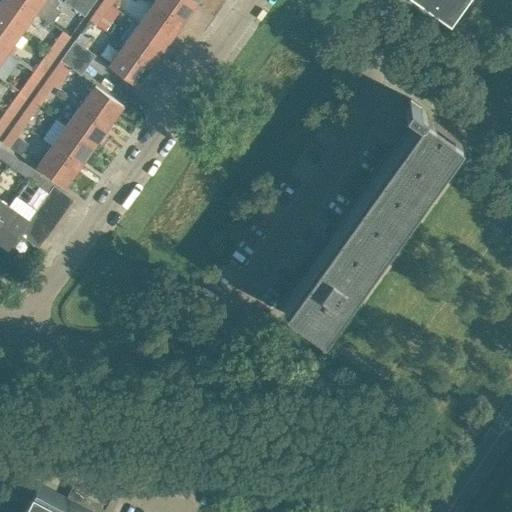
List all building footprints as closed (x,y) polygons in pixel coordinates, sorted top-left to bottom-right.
[(0,16),(21,32),(36,11),(20,0),(0,0),(0,1),(0,16)] [(60,0),(20,0),(36,11),(52,23),(60,11),(55,7),(60,0)] [(92,6),(83,0),(64,0),(64,1),(85,15),(92,6)] [(104,14),(111,4),(105,0),(103,0),(89,20),(97,25),(104,14)] [(181,23),(196,3),(191,0),(155,0),(153,3),(181,23)] [(420,0),(450,22),(465,0),(420,0)] [(167,44),(181,23),(153,3),(138,24),(167,44)] [(111,4),(104,14),(113,20),(120,11),(111,4)] [(21,32),(0,16),(0,47),(7,52),(21,32)] [(152,64),(167,44),(138,24),(124,44),(152,64)] [(63,30),(48,51),(56,56),(70,36),(63,30)] [(75,40),(67,50),(87,65),(95,55),(75,40)] [(138,85),(152,64),(124,44),(109,65),(138,85)] [(87,65),(67,50),(46,80),(54,85),(57,88),(71,68),(80,75),(87,65)] [(41,76),(56,56),(48,51),(34,71),(41,76)] [(27,97),(41,76),(34,71),(19,91),(27,97)] [(39,106),(54,85),(46,80),(32,100),(39,106)] [(124,104),(107,92),(96,84),(81,105),(109,125),(124,104)] [(12,117),(27,97),(19,91),(5,112),(12,117)] [(461,142),(462,141),(425,115),(427,111),(421,106),(411,98),(405,106),(415,114),(406,126),(408,128),(316,258),(311,255),(300,271),(304,274),(283,304),(287,307),(324,333),(325,332),(460,142),(461,142)] [(25,126),(39,106),(32,100),(17,121),(25,126)] [(94,145),(109,125),(81,105),(67,125),(94,145)] [(0,134),(12,117),(5,112),(0,118),(0,134)] [(28,143),(18,136),(25,126),(17,121),(2,141),(20,154),(28,143)] [(80,165),(94,145),(67,125),(52,146),(80,165)] [(13,156),(0,146),(0,157),(8,163),(13,156)] [(65,186),(80,165),(52,146),(37,166),(65,186)] [(33,170),(13,156),(8,163),(28,177),(33,170)] [(54,185),(33,170),(28,177),(48,192),(54,185)] [(73,199),(57,187),(54,185),(48,192),(47,194),(66,208),(73,199)] [(66,208),(47,194),(40,204),(60,218),(66,208)] [(0,216),(9,205),(0,198),(0,216)] [(60,218),(40,204),(33,214),(53,228),(60,218)] [(19,233),(27,222),(29,219),(9,205),(0,216),(0,241),(9,247),(19,233)] [(53,228),(33,214),(29,219),(27,222),(46,236),(53,228)] [(46,236),(27,222),(19,233),(39,247),(46,236)] [(282,362),(271,377),(285,387),(296,372),(282,362)] [(18,511),(85,511),(83,511),(87,502),(70,492),(65,501),(33,484),(18,511)]
